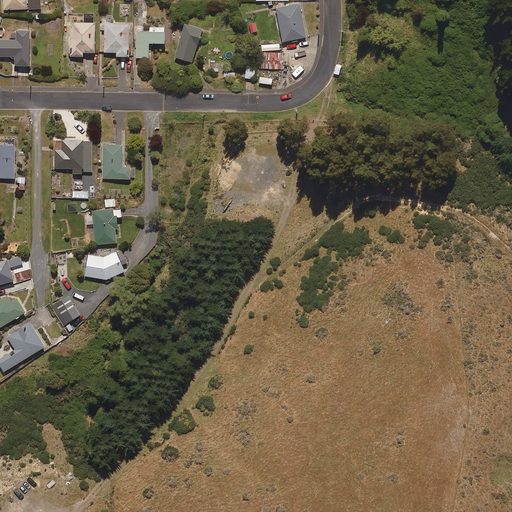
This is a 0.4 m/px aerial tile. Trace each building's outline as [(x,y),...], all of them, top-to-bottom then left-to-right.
[(2,0),(3,10),(40,9),(40,0),(2,0)] [(277,8),(282,42),(288,41),(289,49),(301,47),(299,39),(305,38),(300,4),(277,8)] [(95,53),(95,23),(91,23),(69,22),(69,57),(83,57),(83,53),(95,53)] [(129,57),(129,23),(104,23),(104,53),(117,53),(117,57),(129,57)] [(192,63),(202,30),(185,24),(175,58),(192,63)] [(165,27),(154,27),(136,26),(136,58),(149,58),(149,43),(164,44),(165,27)] [(15,66),(29,66),(29,31),(15,31),(15,40),(0,40),(0,56),(15,57),(15,66)] [(277,53),(277,41),(263,41),(263,53),(260,53),(259,69),(283,69),(284,53),(277,53)] [(255,80),(256,66),(246,65),(245,79),(255,80)] [(0,178),(14,178),(15,139),(0,138),(0,178)] [(92,172),(92,141),(54,140),(54,169),(74,169),(74,172),(92,172)] [(123,167),(123,145),(103,145),(103,179),(130,179),(130,167),(123,167)] [(121,218),(121,209),(93,211),(95,245),(116,244),(115,218),(121,218)] [(122,265),(126,262),(120,249),(104,257),(88,255),(85,277),(106,280),(125,272),(122,265)] [(2,259),(0,266),(0,265),(0,285),(14,280),(10,266),(9,261),(2,259)] [(17,299),(11,302),(7,296),(0,299),(0,327),(26,313),(17,299)] [(67,323),(80,315),(68,296),(55,304),(67,323)] [(0,364),(4,372),(45,347),(30,322),(7,336),(15,349),(0,358),(0,364)]
